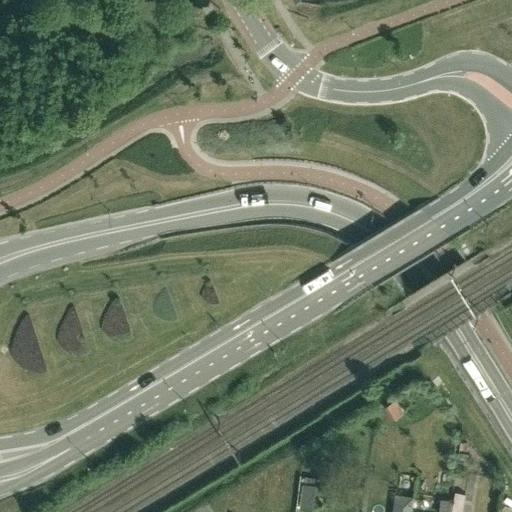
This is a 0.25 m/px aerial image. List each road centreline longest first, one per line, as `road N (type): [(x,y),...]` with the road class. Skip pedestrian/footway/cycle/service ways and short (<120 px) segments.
road 1 (secondary): [(511,420),(411,266),(374,232),(332,212),(245,206),(36,247),(0,262)]
road 2 (primary): [(61,439),(435,224),(511,171)]
road 3 (tertiary): [(511,99),(492,82),(456,73),(369,92),(321,86),(268,49),(238,0)]
